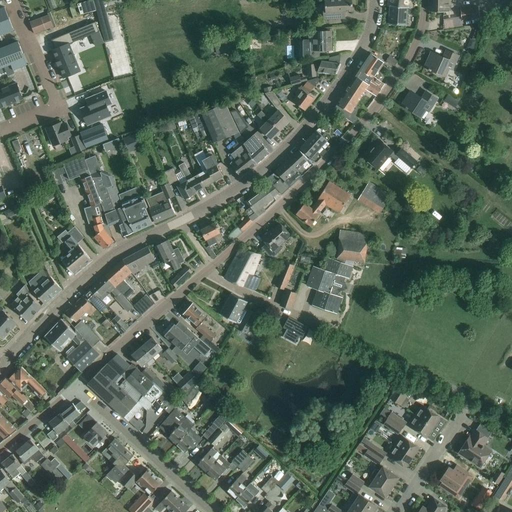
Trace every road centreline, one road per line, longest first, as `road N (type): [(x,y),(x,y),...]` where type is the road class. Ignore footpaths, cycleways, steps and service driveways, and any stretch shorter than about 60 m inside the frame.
road 1 (unclassified): [(70,291),(0,130),(57,108),(14,0)]
road 2 (unclassified): [(212,266),(370,111),(416,41),(423,0)]
road 3 (tertiary): [(180,220),(257,173),(308,123),(361,49),(374,0)]
road 4 (residential): [(214,511),(77,386)]
road 5 (residential): [(77,386),(212,266)]
road 6 (tertiary): [(70,291),(113,253),(180,220)]
